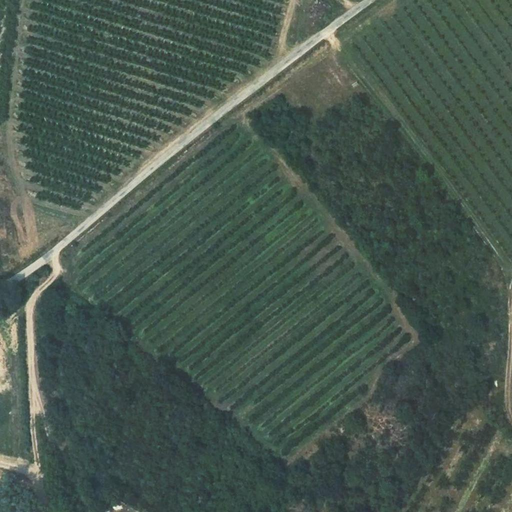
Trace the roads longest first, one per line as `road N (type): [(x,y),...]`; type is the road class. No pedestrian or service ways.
road 1 (unclassified): [(0,287),(369,0)]
road 2 (track): [(511,270),(325,30)]
